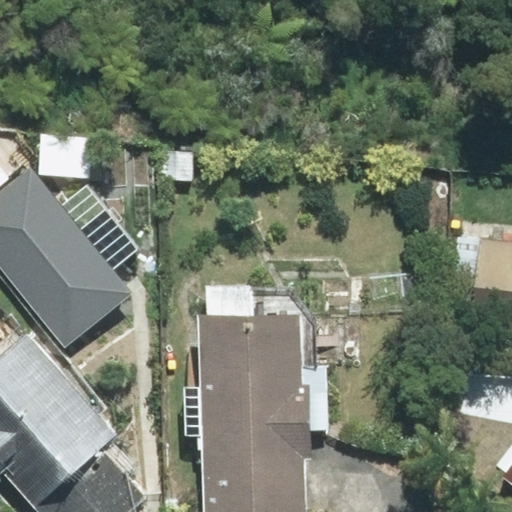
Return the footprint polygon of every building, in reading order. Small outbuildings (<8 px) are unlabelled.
[(168,149),(167,181),(227,183),(228,151),(168,149)] [(43,167),(0,202),(0,252),(78,346),(145,291),(43,167)] [(511,225),(464,224),(461,290),(511,291),(511,225)] [(324,511),(337,301),(230,294),(216,511),(324,511)] [(7,308),(0,314),(0,459),(46,511),(151,511),(168,498),(125,449),(141,436),(51,333),(38,344),(7,308)]
